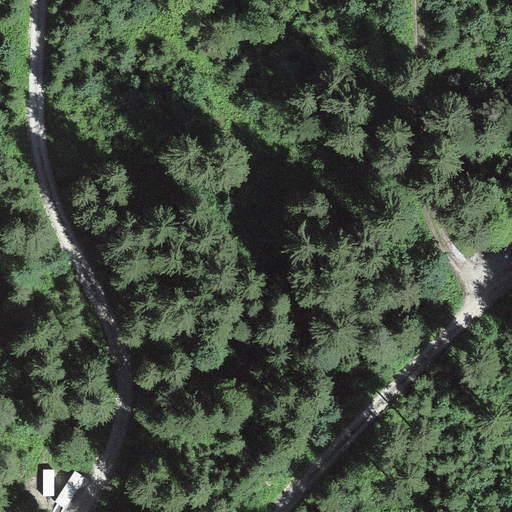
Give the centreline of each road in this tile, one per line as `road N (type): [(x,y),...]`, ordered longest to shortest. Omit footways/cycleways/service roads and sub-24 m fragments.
road 1 (track): [(35,0),(35,169),(107,347),(119,405),(105,455),(74,511)]
road 2 (track): [(273,511),(511,274)]
road 3 (track): [(418,0),(424,202),(469,311)]
